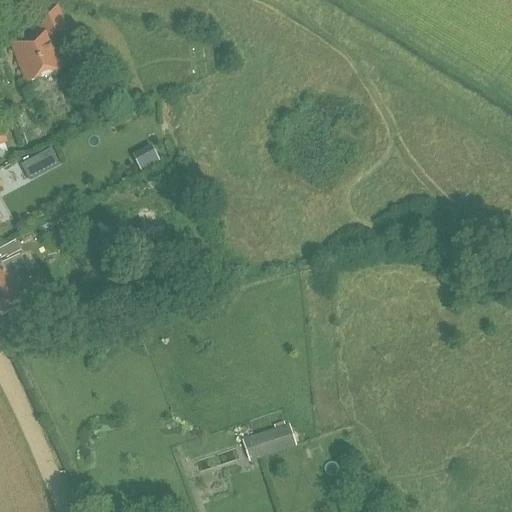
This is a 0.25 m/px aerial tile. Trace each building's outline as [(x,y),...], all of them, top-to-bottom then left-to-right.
[(10,42),(26,82),(65,67),(53,37),(68,31),(58,5),(32,15),(38,30),(10,42)] [(40,179),(31,163),(19,169),(28,185),(40,179)] [(3,192),(0,193),(0,215),(5,226),(17,220),(3,192)] [(0,265),(0,314),(0,315),(39,293),(18,255),(0,265)] [(240,441),(248,463),(297,447),(289,424),(240,441)]
